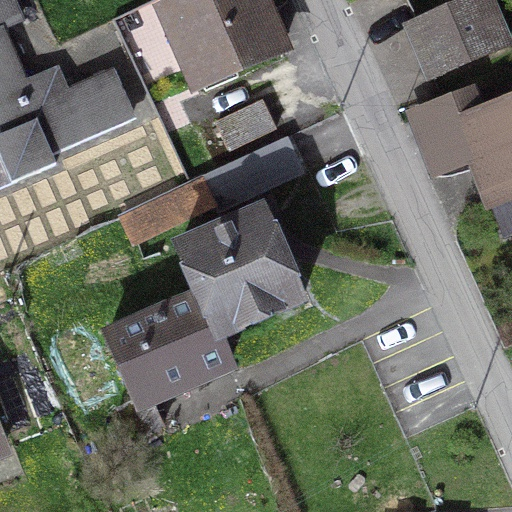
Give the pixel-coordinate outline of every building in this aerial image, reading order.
[(260,0),(193,0),(163,13),(194,85),(281,48),(260,0)] [(488,0),(474,0),(409,28),(429,75),(507,42),(488,0)] [(0,188),(54,165),(50,156),(128,123),(117,97),(123,94),(114,72),(66,92),(55,71),(24,81),(0,28),(0,188)] [(261,102),(215,124),(228,152),(275,130),(261,102)] [(511,104),(462,123),(504,236),(511,232),(511,104)] [(296,175),(280,141),(124,215),(137,243),(216,206),(218,212),(296,175)] [(177,250),(198,297),(218,337),(300,301),(261,213),(177,250)] [(218,337),(198,297),(106,336),(135,402),(118,409),(132,441),(162,427),(148,398),(229,363),(218,337)]
